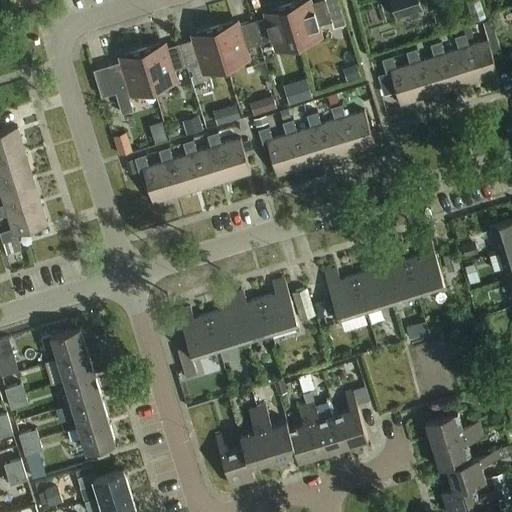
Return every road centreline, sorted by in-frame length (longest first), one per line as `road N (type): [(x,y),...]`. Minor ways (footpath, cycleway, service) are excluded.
road 1 (residential): [(126,277),(511,163)]
road 2 (residential): [(166,0),(53,36),(126,277)]
road 3 (residential): [(203,511),(126,277)]
road 4 (residential): [(0,320),(126,277)]
road 5 (residential): [(325,497),(401,466),(389,423)]
